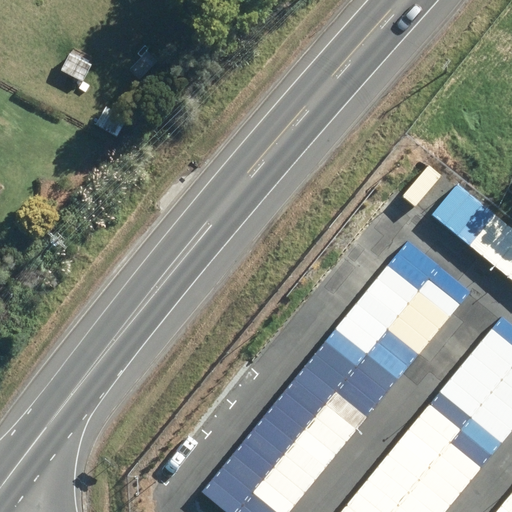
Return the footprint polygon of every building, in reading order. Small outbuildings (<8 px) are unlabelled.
[(74,47),(57,73),(84,90),(101,65),(74,47)] [(141,134),(103,109),(89,130),(127,155),(141,134)] [(511,228),(458,184),(431,214),(511,280),(511,228)] [(407,240),(200,493),(223,511),(288,511),(470,290),(407,240)] [(511,324),(502,316),(339,511),(445,511),(511,430),(511,324)] [(511,511),(511,492),(495,511),(511,511)]
